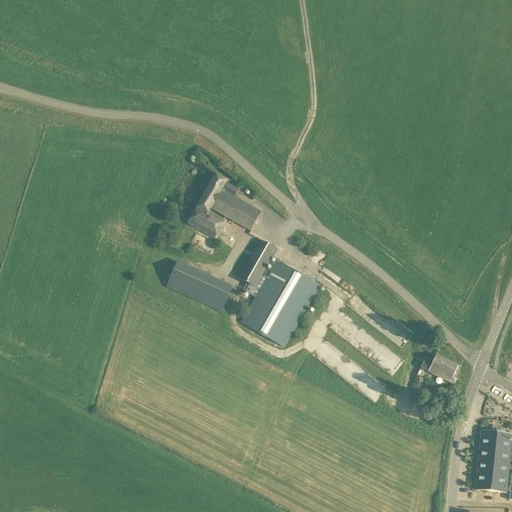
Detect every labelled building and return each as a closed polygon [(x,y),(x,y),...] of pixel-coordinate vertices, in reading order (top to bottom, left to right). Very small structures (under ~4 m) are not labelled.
[(187,225),(214,238),(224,220),(208,213),(210,210),(250,233),(261,214),(234,199),(238,192),(225,184),(226,182),(215,176),(187,225)] [(272,258),(277,250),(260,240),(238,279),(255,288),(272,258)] [(284,348),(320,286),(276,261),(241,323),(284,348)] [(209,276),(178,262),(166,287),(221,312),(233,287),(209,276)] [(431,347),(433,342),(427,338),(424,343),(431,347)] [(436,355),(433,362),(426,358),(420,368),(428,372),(428,371),(454,384),(456,379),(452,378),(458,366),(436,355)] [(421,400),(423,379),(416,376),(413,400),(421,400)] [(511,435),(481,432),(475,490),(506,494),(511,438),(511,435)]
